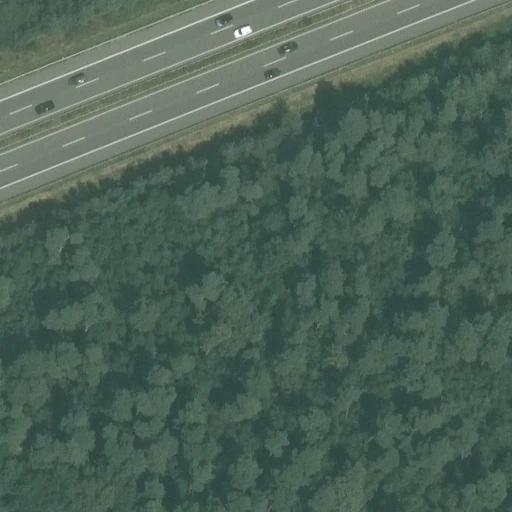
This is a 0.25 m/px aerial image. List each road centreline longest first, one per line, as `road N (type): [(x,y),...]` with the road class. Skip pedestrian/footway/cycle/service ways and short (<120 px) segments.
road 1 (motorway): [(0,180),(451,0)]
road 2 (motorway): [(318,0),(0,126)]
